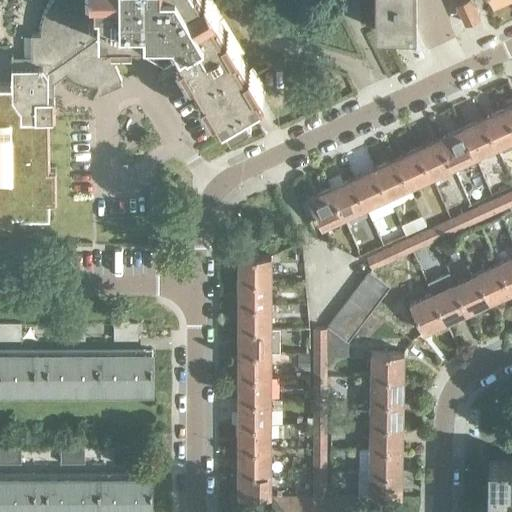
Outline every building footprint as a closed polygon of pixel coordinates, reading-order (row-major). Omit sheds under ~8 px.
[(57,0),(56,2),(54,5),(53,8),(51,10),(50,13),(50,15),(48,19),(47,24),(47,27),(46,30),(46,33),(31,33),(32,56),(13,56),(13,52),(11,52),(12,83),(0,82),(0,219),(14,219),(14,212),(21,212),(21,214),(50,214),(50,198),(56,198),(55,165),(49,165),(48,116),(54,116),(54,81),(68,71),(72,74),(75,76),(79,78),(83,80),(87,81),(91,82),(96,83),(100,83),(100,90),(101,90),(101,84),(108,83),(120,78),(121,79),(122,78),(115,62),(118,60),(115,55),(118,53),(119,51),(121,49),(123,46),(125,43),(126,40),(127,37),(127,34),(143,34),(143,38),(164,49),(175,42),(220,119),(226,115),(232,125),(251,114),(246,104),(264,93),(208,0),(57,0)] [(376,0),(377,29),(416,29),(415,0),(376,0)] [(470,0),(464,0),(456,4),(465,24),(479,18),(470,0)] [(511,122),(505,106),(483,116),(497,146),(511,139),(511,122)] [(497,146),(483,116),(461,126),(475,156),(497,146)] [(461,126),(440,136),(453,166),(475,156),(461,126)] [(453,166),(440,136),(418,146),(432,176),(453,166)] [(432,176),(418,146),(396,156),(410,186),(432,176)] [(396,156),(375,166),(388,196),(410,186),(396,156)] [(375,166),(353,176),(366,206),(388,196),(375,166)] [(366,206),(353,176),(331,186),(345,216),(366,206)] [(345,216),(331,186),(308,196),(322,226),(345,216)] [(499,196),(504,207),(511,204),(511,197),(509,191),(499,196)] [(488,201),(494,212),(504,207),(499,196),(488,201)] [(478,205),(484,217),(494,212),(488,201),(478,205)] [(468,210),(474,221),(484,217),(478,205),(468,210)] [(506,221),(511,218),(511,208),(502,213),(506,221)] [(458,214),(463,226),(474,221),(468,210),(458,214)] [(448,219),(453,231),(463,226),(458,214),(448,219)] [(438,224),(443,235),(453,231),(448,219),(438,224)] [(428,228),(433,240),(443,235),(438,224),(428,228)] [(418,233),(423,244),(433,240),(428,228),(418,233)] [(408,238),(413,249),(423,244),(418,233),(408,238)] [(397,242),(402,254),(413,249),(408,238),(397,242)] [(281,260),(304,260),(302,241),(280,251),(281,260)] [(372,268),(402,254),(397,242),(367,256),(372,268)] [(511,255),(508,257),(505,250),(494,255),(498,262),(511,291),(511,290),(511,255)] [(279,268),(279,266),(271,266),(271,254),(238,254),(238,279),(271,279),(299,279),(299,268),(279,268)] [(511,291),(498,262),(476,272),(489,301),(511,291)] [(364,278),(384,294),(391,285),(371,269),(364,278)] [(489,301),(476,272),(455,281),(468,310),(489,301)] [(357,287),(377,303),(384,294),(364,278),(357,287)] [(238,279),(238,303),(271,303),(271,279),(238,279)] [(455,281),(433,291),(446,320),(468,310),(455,281)] [(370,312),(377,303),(357,287),(350,297),(370,312)] [(446,320),(433,291),(410,302),(424,331),(446,320)] [(343,306),(363,321),(370,312),(350,297),(343,306)] [(238,303),(238,327),(271,327),(271,303),(238,303)] [(308,304),(286,304),(286,314),(308,314),(308,304)] [(336,315),(356,330),(363,321),(343,306),(336,315)] [(349,339),(356,330),(336,315),(329,324),(349,339)] [(0,330),(10,330),(10,322),(0,321),(0,330)] [(114,330),(126,330),(126,321),(114,321),(114,330)] [(126,321),(126,330),(138,330),(138,321),(126,321)] [(10,322),(10,330),(22,330),(21,322),(10,322)] [(62,330),(73,330),(73,322),(61,322),(62,330)] [(73,322),(73,330),(85,330),(85,322),(73,322)] [(326,327),(327,355),(349,355),(349,339),(329,324),(326,327)] [(271,327),(238,327),(238,351),(271,351),(271,327)] [(314,368),(327,368),(327,355),(326,327),(314,327),(314,368)] [(0,338),(10,339),(10,330),(0,330),(0,338)] [(10,330),(10,339),(22,339),(22,330),(10,330)] [(62,339),(73,339),(73,330),(62,330),(62,339)] [(73,330),(73,339),(85,339),(85,330),(73,330)] [(114,339),(126,339),(126,330),(114,330),(114,339)] [(126,330),(126,339),(138,338),(138,330),(126,330)] [(152,350),(0,350),(0,390),(152,390),(152,350)] [(271,351),(238,351),(238,375),(271,375),(271,351)] [(298,369),(310,369),(310,351),(298,351),(298,369)] [(373,351),(372,376),(404,376),(405,352),(373,351)] [(314,379),(327,380),(327,368),(314,368),(314,379)] [(271,375),(238,375),(238,398),(271,398),(271,375)] [(404,400),(404,376),(372,376),(372,389),(367,389),(366,399),(372,399),(404,400)] [(314,400),(327,400),(327,380),(314,379),(314,400)] [(238,398),(238,422),(271,422),(271,398),(238,398)] [(404,400),(372,399),(371,423),(404,424),(404,400)] [(314,411),(327,411),(327,400),(314,400),(314,411)] [(314,421),(327,422),(327,411),(314,411),(314,421)] [(314,432),(327,432),(327,422),(314,421),(314,432)] [(271,422),(238,422),(238,446),(271,446),(271,422)] [(371,423),(371,447),(403,447),(404,424),(371,423)] [(314,442),(327,442),(327,432),(314,432),(314,442)] [(314,453),(327,453),(327,442),(314,442),(314,453)] [(0,453),(10,454),(9,445),(0,445),(0,453)] [(9,445),(10,454),(21,454),(21,445),(9,445)] [(61,454),(73,454),(73,445),(61,445),(61,454)] [(73,445),(73,454),(85,454),(85,445),(73,445)] [(114,453),(126,453),(126,445),(114,445),(114,453)] [(126,445),(126,453),(138,453),(137,445),(126,445)] [(238,446),(238,471),(271,471),(271,446),(238,446)] [(371,447),(371,470),(403,471),(403,447),(371,447)] [(0,462),(10,462),(10,454),(0,453),(0,462)] [(114,462),(126,462),(126,453),(114,453),(114,462)] [(126,453),(126,462),(138,462),(138,453),(126,453)] [(314,462),(327,463),(327,453),(314,453),(314,462)] [(10,454),(10,462),(21,462),(21,454),(10,454)] [(61,462),(73,462),(73,454),(61,454),(61,462)] [(73,454),(73,462),(85,462),(85,454),(73,454)] [(511,511),(511,461),(489,461),(489,485),(488,511),(511,511)] [(314,475),(327,475),(327,463),(314,462),(314,475)] [(371,470),(370,495),(402,496),(403,471),(371,470)] [(274,494),(279,494),(279,471),(271,471),(238,471),(238,495),(273,495),(274,494)] [(0,474),(0,511),(152,511),(152,474),(0,474)] [(314,484),(326,485),(327,475),(314,475),(314,484)] [(314,494),(326,494),(326,485),(314,484),(314,494)] [(274,494),(273,495),(274,495),(273,511),(285,511),(286,494),(279,494),(274,494)] [(297,511),(297,494),(286,494),(285,511),(297,511)] [(314,511),(314,494),(297,494),(297,511),(314,511)] [(326,511),(326,494),(314,494),(314,511),(326,511)] [(343,511),(343,494),(326,494),(326,511),(343,511)] [(343,494),(343,511),(355,511),(355,494),(343,494)] [(366,511),(367,497),(367,494),(355,494),(355,511),(366,511)]
